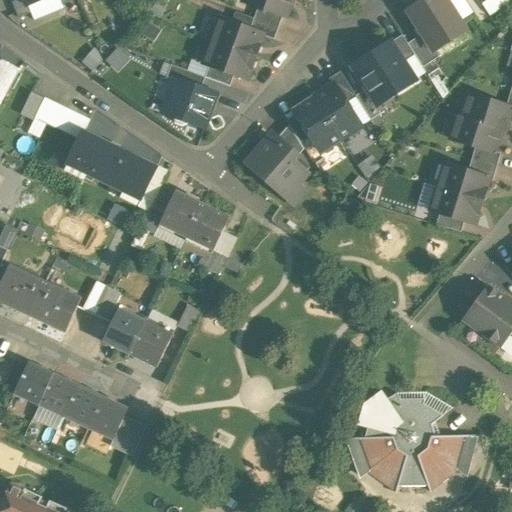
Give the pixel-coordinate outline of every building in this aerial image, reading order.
[(27,8),(24,0),(11,0),(18,17),(29,13),(27,8)] [(292,0),(243,0),(243,2),(258,8),(282,17),(286,18),(292,0)] [(445,0),(426,0),(408,12),(422,35),(431,48),(432,47),(463,27),(445,0)] [(282,17),(258,8),(254,19),(278,28),(282,17)] [(250,30),(220,19),(212,42),(255,58),(260,45),(259,45),(263,36),(263,35),(250,30)] [(278,28),(254,19),(250,30),(263,35),(263,36),(274,40),(278,28)] [(422,35),(407,44),(415,55),(423,68),(438,57),(432,47),(431,48),(422,35)] [(402,36),(390,43),(403,63),(415,55),(407,44),(406,42),(402,36)] [(255,58),(212,42),(203,64),(234,75),(247,80),(250,70),(251,70),(255,58)] [(390,43),(353,67),(367,89),(377,105),(379,104),(392,96),(388,89),(410,75),(406,68),(403,63),(390,43)] [(0,102),(17,72),(0,63),(0,102)] [(205,78),(171,65),(167,78),(174,80),(175,79),(201,89),(205,78)] [(234,75),(209,66),(205,78),(230,87),(234,75)] [(356,96),(340,72),(329,79),(333,86),(334,85),(346,104),(356,98),(355,97),(356,96)] [(201,89),(175,79),(174,80),(162,113),(172,117),(175,123),(182,126),(188,123),(204,129),(217,95),(201,89)] [(333,86),(314,98),(340,139),(346,136),(353,137),(359,134),(360,127),(351,112),(346,104),(334,85),(333,86)] [(377,105),(367,89),(356,96),(355,97),(356,98),(371,121),(384,112),(379,104),(377,105)] [(511,108),(506,107),(468,95),(461,117),(461,118),(501,131),(505,132),(511,110),(511,109),(511,108)] [(314,98),(294,111),(310,137),(320,152),(327,154),(333,150),(334,143),(340,139),(314,98)] [(44,99),(34,120),(46,126),(56,105),(44,99)] [(89,121),(56,105),(46,126),(79,142),(83,134),(89,121)] [(310,137),(296,115),(286,122),(289,126),(300,143),(310,137)] [(501,131),(461,118),(461,117),(458,116),(450,140),(475,148),(494,154),(495,152),(501,131)] [(296,159),(304,150),(300,143),(289,126),(276,140),(295,156),(294,157),(296,159)] [(154,169),(83,134),(79,142),(68,166),(139,201),(154,169)] [(272,136),(248,163),(286,196),(305,174),(290,161),(294,157),(295,156),(276,140),(272,136)] [(494,154),(475,148),(471,160),(496,168),(500,154),(495,152),(494,154)] [(496,168),(471,160),(468,172),(489,179),(488,180),(492,181),(496,168)] [(468,172),(445,165),(438,188),(482,202),(486,190),(485,189),(488,180),(489,179),(468,172)] [(174,193),(161,187),(150,208),(164,214),(174,193)] [(482,202),(438,188),(430,211),(439,214),(464,222),(474,225),(478,214),(482,202)] [(202,207),(174,193),(164,214),(153,237),(182,250),(187,239),(202,207)] [(228,219),(202,207),(187,239),(210,250),(212,251),(228,219)] [(150,208),(139,230),(153,237),(164,214),(150,208)] [(464,222),(439,214),(436,225),(461,233),(464,222)] [(212,251),(210,250),(201,268),(209,271),(217,254),(212,251)] [(228,259),(217,254),(209,271),(220,276),(223,269),(228,260),(228,259)] [(241,266),(228,260),(223,269),(237,275),(241,266)] [(44,284),(9,268),(0,286),(0,301),(29,316),(44,284)] [(80,301),(44,284),(29,316),(65,332),(80,301)] [(511,303),(488,286),(462,321),(500,349),(509,336),(511,337),(511,303)] [(202,313),(187,306),(177,328),(191,335),(202,313)] [(146,325),(118,312),(103,343),(131,357),(146,325)] [(146,325),(131,357),(156,369),(171,337),(146,325)] [(15,364),(4,359),(0,368),(0,379),(6,383),(15,364)] [(15,364),(6,383),(17,388),(25,369),(15,364)] [(17,388),(14,394),(39,406),(53,376),(28,364),(17,388)] [(78,388),(53,376),(39,406),(63,417),(78,388)] [(102,399),(78,388),(63,417),(88,429),(102,399)] [(425,399),(400,400),(397,393),(387,400),(383,393),(371,402),(364,412),(360,427),(367,428),(364,438),(349,439),(362,478),(371,469),(372,470),(375,467),(381,471),(380,471),(382,473),(379,477),(396,489),(395,493),(396,493),(398,487),(428,486),(430,492),(431,492),(430,489),(447,475),(443,471),(445,470),(445,469),(450,465),(453,468),(454,468),(465,476),(475,436),(435,437),(431,425),(443,416),(423,405),(425,399)] [(128,411),(102,399),(88,429),(114,441),(116,436),(125,417),(128,411)] [(135,422),(125,417),(116,436),(126,441),(135,422)] [(135,422),(126,441),(138,446),(147,428),(135,422)] [(43,498),(13,484),(0,510),(0,511),(71,511),(51,502),(49,505),(42,502),(43,498)] [(355,502),(346,511),(358,511),(362,508),(355,502)]
